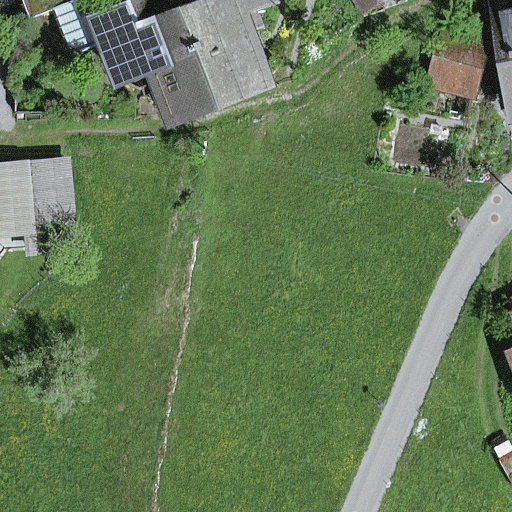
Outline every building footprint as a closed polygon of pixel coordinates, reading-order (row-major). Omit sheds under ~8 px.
[(162,83),(176,119),(222,101),(188,12),(163,21),(155,2),(130,10),(126,0),(117,0),(100,6),(98,0),(34,0),(41,16),(56,11),(70,48),(83,54),(108,44),(122,81),(143,90),(162,83)] [(249,34),(265,29),(258,11),(242,16),(235,0),(219,0),(215,2),(188,12),(222,101),(268,84),(249,34)] [(235,0),(242,16),(258,11),(277,4),(275,0),(214,0),(215,2),(219,0),(235,0)] [(356,0),(363,10),(378,0),(356,0)] [(511,92),(511,0),(502,0),(511,53),(498,54),(503,94),(511,92)] [(445,34),(433,84),(474,93),(486,44),(445,34)] [(0,169),(0,212),(2,235),(69,229),(63,164),(0,169)]
